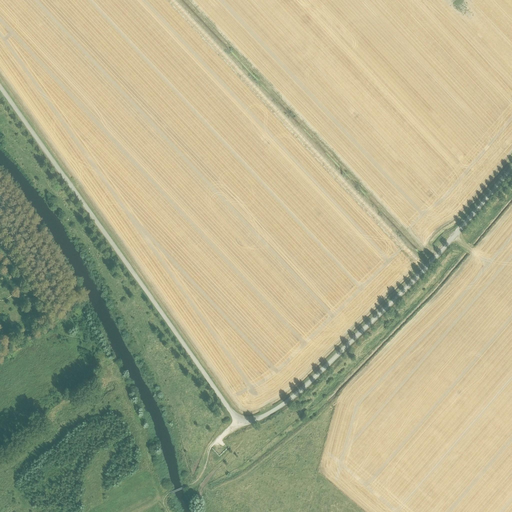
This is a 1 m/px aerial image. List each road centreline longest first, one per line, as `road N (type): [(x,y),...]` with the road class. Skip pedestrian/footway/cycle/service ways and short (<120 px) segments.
road 1 (unclassified): [(511,168),(307,384),(262,416),(239,419),(0,87)]
road 2 (track): [(239,419),(209,448),(203,473),(165,495),(164,505)]
